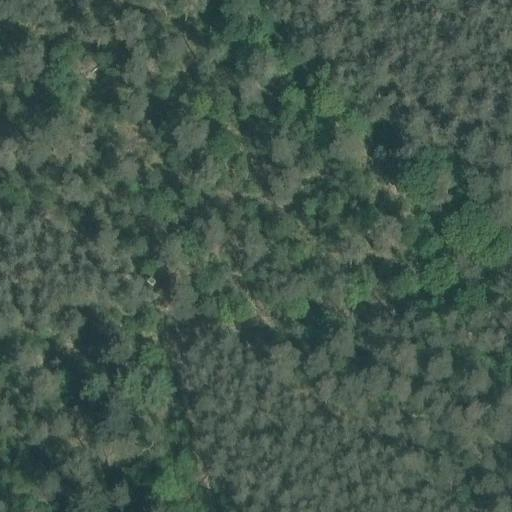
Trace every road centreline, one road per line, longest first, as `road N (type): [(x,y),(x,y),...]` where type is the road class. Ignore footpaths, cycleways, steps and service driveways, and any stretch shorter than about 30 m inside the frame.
road 1 (track): [(511,266),(421,300),(0,368)]
road 2 (track): [(252,0),(354,129),(511,215)]
road 3 (track): [(197,332),(0,201)]
